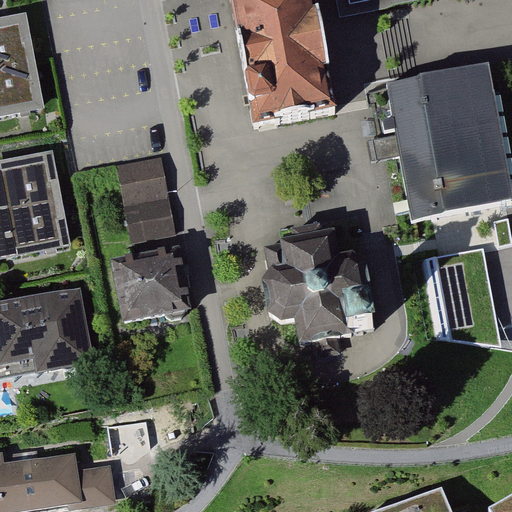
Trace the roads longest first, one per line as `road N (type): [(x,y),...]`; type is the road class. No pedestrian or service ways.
road 1 (residential): [(234,433),(151,0)]
road 2 (track): [(187,511),(216,483),(234,433),(268,447),(347,456),(438,456),(511,445)]
